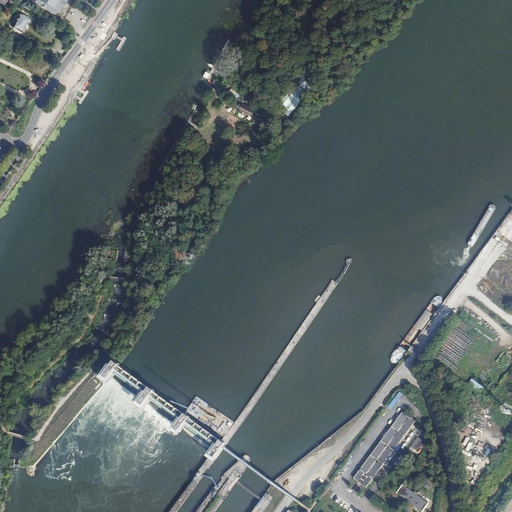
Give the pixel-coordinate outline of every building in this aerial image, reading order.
[(30,0),(30,1),(54,15),(57,12),(60,14),(60,13),(66,3),(67,0),(30,0)] [(16,10),(7,24),(17,30),(26,15),(16,10)] [(127,38),(124,36),(123,38),(117,35),(118,34),(115,32),(111,37),(115,39),(116,37),(122,41),(117,50),(119,51),(122,46),(127,38)] [(94,78),(90,76),(89,78),(92,80),(88,87),(85,85),(84,85),(88,87),(87,89),(90,90),(97,77),(95,75),(94,78)] [(283,110),(287,114),(315,86),(305,77),(280,102),(285,108),(283,110)] [(243,106),(241,111),(251,117),(254,111),(243,106)] [(481,392),(484,387),(472,379),(468,384),(481,392)] [(401,414),(414,423),(415,421),(403,412),(401,414)] [(401,414),(360,469),(373,478),(414,423),(401,414)] [(418,437),(411,447),(416,451),(423,441),(418,437)] [(470,448),(477,452),(481,445),(473,441),(470,448)] [(354,479),(367,488),(373,478),(360,469),(354,479)] [(398,494),(410,503),(422,487),(420,486),(415,493),(404,485),(398,494)] [(422,487),(410,503),(420,511),(422,511),(429,504),(418,496),(423,488),(422,487)]
